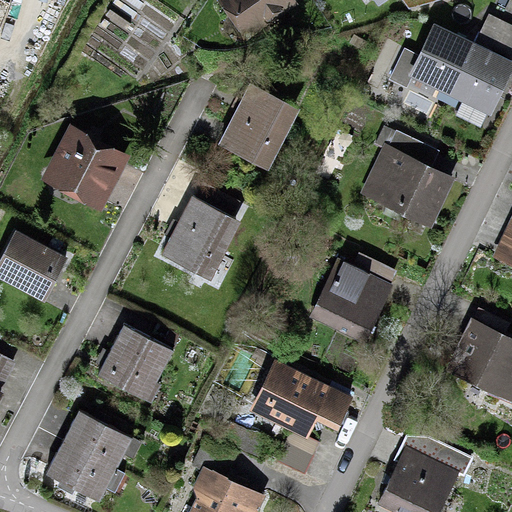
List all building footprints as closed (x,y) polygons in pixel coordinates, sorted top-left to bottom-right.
[(290,0),(226,0),(250,32),(291,1),(290,0)] [(511,46),(511,23),(489,14),(478,39),(509,53),(511,46)] [(436,25),(414,71),(489,108),(511,64),(511,62),(487,50),(476,44),(461,37),(436,25)] [(252,88),(220,148),(268,173),(300,113),(252,88)] [(71,130),(45,185),(104,213),(131,158),(71,130)] [(454,183),(384,147),(358,199),(428,235),(454,183)] [(193,202),(165,261),(216,286),(244,226),(193,202)] [(511,231),(496,265),(511,271),(511,231)] [(66,261),(15,235),(0,264),(0,278),(45,302),(66,261)] [(340,266),(315,320),(366,343),(389,293),(397,275),(361,258),(354,273),(340,266)] [(511,339),(474,322),(449,376),(511,404),(511,339)] [(126,329),(99,378),(149,406),(176,357),(126,329)] [(0,391),(15,360),(0,353),(0,391)] [(350,396),(278,362),(256,406),(308,431),(318,412),(338,422),(350,396)] [(80,413),(66,441),(119,466),(133,438),(80,413)] [(291,428),(276,460),(304,474),(319,442),(291,428)] [(102,501),(119,466),(66,441),(49,476),(102,501)] [(412,450),(382,510),(385,511),(443,511),(462,474),(412,450)] [(260,511),(267,498),(201,468),(189,492),(203,499),(197,511),(260,511)]
